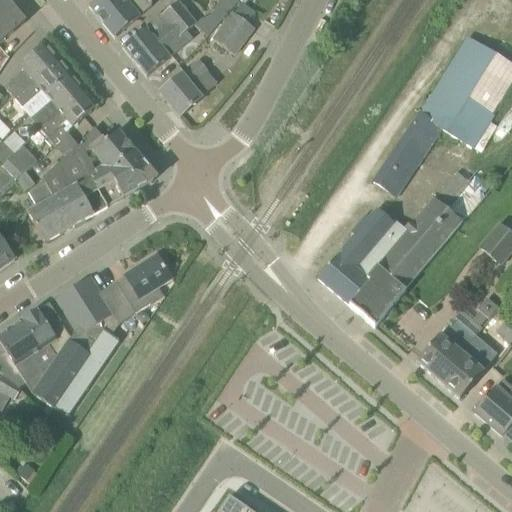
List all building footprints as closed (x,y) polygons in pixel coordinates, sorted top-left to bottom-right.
[(0,0),(0,22),(14,10),(7,1),(0,1),(0,0)] [(152,3),(148,0),(99,0),(89,8),(91,12),(103,26),(116,38),(140,19),(139,18),(151,8),(152,3)] [(228,16),(241,0),(223,0),(217,7),(228,16)] [(164,52),(196,26),(179,4),(162,18),(160,15),(157,20),(149,28),(123,49),(147,79),(170,60),(164,52)] [(0,45),(26,24),(14,10),(0,22),(0,45)] [(234,57),(251,34),(254,31),(247,25),(234,16),(232,14),(212,41),(234,57)] [(476,151),(511,88),(511,62),(464,35),(377,186),(401,200),(441,130),(476,151)] [(14,100),(58,63),(45,46),(20,67),(24,73),(5,89),(14,100)] [(208,73),(199,62),(160,95),(180,119),(202,101),(191,88),(208,73)] [(58,63),(14,100),(23,111),(43,94),(46,99),(71,78),(58,63)] [(50,104),(31,120),(39,131),(44,127),(84,93),(71,78),(46,99),(50,104)] [(44,127),(39,131),(48,140),(67,124),(72,130),(82,122),(97,108),(84,93),(44,127)] [(108,173),(137,156),(119,134),(107,144),(95,130),(81,147),(96,173),(104,168),(108,173)] [(0,164),(2,167),(13,156),(1,144),(0,145),(0,164)] [(46,186),(54,201),(91,180),(92,181),(98,178),(96,173),(81,147),(80,148),(79,149),(65,161),(43,180),(46,186)] [(22,148),(13,156),(2,167),(0,169),(2,170),(13,183),(14,184),(15,183),(25,174),(38,163),(22,148)] [(151,185),(153,184),(154,176),(149,170),(137,156),(108,173),(123,200),(151,185)] [(123,200),(108,173),(104,168),(96,173),(98,178),(92,181),(107,210),(108,209),(123,200)] [(2,170),(0,172),(0,194),(13,183),(2,170)] [(25,174),(15,183),(17,186),(24,195),(35,187),(25,174)] [(107,210),(92,181),(91,180),(54,201),(56,204),(56,205),(70,231),(107,210)] [(70,231),(56,205),(56,204),(54,201),(46,186),(30,195),(38,210),(28,215),(45,245),(70,231)] [(318,280),(379,328),(465,220),(435,197),(408,231),(377,206),(318,280)] [(501,268),(511,255),(511,238),(499,227),(480,250),(501,268)] [(0,273),(16,262),(0,239),(0,273)] [(123,281),(117,285),(136,316),(141,313),(154,305),(148,297),(161,288),(172,282),(164,269),(166,266),(162,260),(158,260),(157,257),(126,276),(125,277),(126,279),(123,281)] [(120,326),(136,316),(117,285),(100,295),(90,279),(56,301),(76,332),(58,359),(33,396),(66,418),(118,343),(112,338),(120,326)] [(0,366),(3,370),(0,372),(0,373),(2,375),(2,377),(20,394),(21,393),(28,399),(33,396),(58,359),(50,347),(56,343),(49,332),(61,324),(49,306),(37,314),(23,323),(0,338),(0,366)] [(472,323),(480,330),(487,321),(479,314),(472,323)] [(142,315),(137,318),(142,327),(151,322),(149,317),(142,315)] [(508,347),(511,342),(511,320),(509,319),(496,335),(508,347)] [(454,321),(417,365),(439,383),(462,356),(460,354),(475,338),(454,321)] [(483,374),(494,361),(479,348),(468,361),(462,356),(439,383),(460,402),(483,374)] [(2,377),(0,379),(0,393),(1,395),(14,403),(20,394),(2,377)] [(475,415),(502,438),(511,426),(511,389),(511,391),(502,383),(475,415)] [(38,477),(29,469),(21,469),(16,475),(30,487),(38,477)] [(234,511),(262,511),(243,499),(234,511)]
